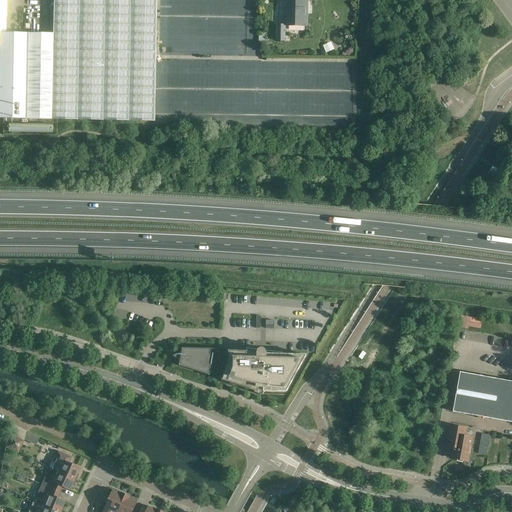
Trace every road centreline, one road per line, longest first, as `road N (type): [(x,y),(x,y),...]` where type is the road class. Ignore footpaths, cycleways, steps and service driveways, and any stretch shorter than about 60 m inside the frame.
road 1 (motorway): [(0,239),(365,254),(511,275)]
road 2 (motorway): [(511,245),(221,215),(0,206)]
road 3 (residential): [(0,347),(146,392),(268,451)]
road 4 (residential): [(511,492),(464,507),(429,505),(340,486),(268,451)]
road 5 (residential): [(104,462),(98,450),(0,410)]
